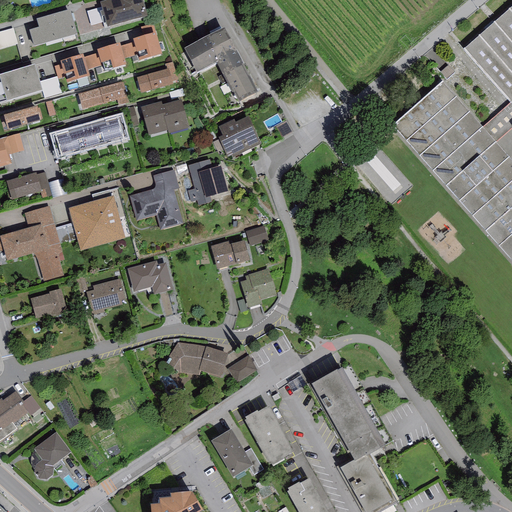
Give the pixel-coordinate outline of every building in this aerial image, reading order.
[(142,0),(112,0),(100,3),(107,29),(147,18),(142,0)] [(100,8),(90,11),(94,25),(105,22),(100,8)] [(511,9),(466,51),(511,101),(511,9)] [(29,31),(34,48),(77,35),(70,11),(36,20),(39,29),(29,31)] [(224,30),(184,51),(197,75),(216,64),(222,76),(219,78),(222,84),(226,82),(239,106),(259,95),(224,30)] [(162,56),(156,34),(133,40),(133,43),(137,55),(139,62),(162,56)] [(133,43),(120,47),(124,59),(137,55),(133,43)] [(119,44),(97,51),(97,54),(101,65),(103,64),(103,66),(105,71),(112,69),(113,70),(126,66),(124,59),(120,47),(119,44)] [(97,54),(83,58),(87,70),(103,66),(103,64),(101,65),(97,54)] [(83,56),(60,63),(61,65),(64,77),(66,84),(89,77),(87,70),(83,58),(83,56)] [(64,77),(61,65),(54,67),(57,77),(58,79),(64,77)] [(34,66),(0,77),(0,104),(43,93),(39,83),(34,66)] [(168,70),(136,79),(141,94),(173,85),(168,70)] [(57,77),(39,83),(43,93),(44,99),(62,94),(58,79),(57,77)] [(123,82),(78,95),(82,110),(116,101),(118,106),(127,104),(126,98),(128,98),(123,82)] [(511,163),(442,84),(393,127),(511,262),(511,163)] [(174,100),(155,105),(159,116),(157,116),(161,130),(162,133),(182,128),(174,100)] [(161,102),(140,108),(148,137),(161,130),(157,116),(159,116),(155,105),(161,102)] [(37,107),(3,117),(7,131),(42,121),(37,107)] [(270,128),(284,120),(280,114),(266,122),(270,128)] [(121,117),(105,122),(111,143),(126,138),(121,117)] [(222,137),(218,139),(227,158),(231,156),(232,158),(261,145),(249,118),(235,124),(234,121),(218,128),(222,137)] [(92,148),(111,143),(105,122),(86,127),(92,148)] [(74,153),(92,148),(86,127),(68,132),(74,153)] [(58,157),(74,153),(68,132),(52,136),(58,157)] [(19,134),(7,137),(12,154),(24,151),(19,134)] [(2,140),(0,141),(0,167),(12,164),(9,155),(12,154),(7,137),(2,138),(2,140)] [(210,160),(188,166),(194,189),(188,191),(191,202),(197,201),(198,207),(212,203),(210,197),(228,192),(220,167),(212,169),(210,160)] [(174,171),(153,176),(155,186),(155,187),(154,190),(153,190),(129,197),(136,222),(156,216),(160,230),(183,224),(174,191),(179,189),(174,171)] [(37,173),(6,182),(11,201),(42,192),(37,173)] [(113,197),(68,209),(80,253),(125,240),(113,197)] [(50,207),(24,214),(29,229),(0,236),(0,237),(0,238),(0,252),(4,251),(7,262),(33,254),(36,256),(37,258),(44,282),(64,276),(59,257),(59,255),(60,253),(61,253),(50,207)] [(245,232),(250,247),(268,240),(263,226),(245,232)] [(228,242),(210,247),(217,270),(250,262),(244,242),(229,246),(228,242)] [(156,262),(127,270),(133,293),(152,287),(154,296),(173,290),(166,264),(158,266),(156,262)] [(248,276),(245,277),(246,281),(240,283),(248,309),(261,305),(260,301),(276,295),(268,269),(248,275),(248,276)] [(120,280),(92,287),(93,291),(86,293),(92,316),(105,313),(104,310),(123,306),(122,301),(125,300),(120,280)] [(50,294),(30,300),(35,320),(55,315),(56,317),(68,313),(61,289),(49,293),(50,294)] [(206,347),(178,344),(166,364),(177,372),(198,376),(200,372),(220,378),(228,355),(206,347)] [(229,368),(237,382),(257,371),(249,357),(229,368)] [(311,387),(353,463),(354,465),(371,456),(385,448),(342,370),(311,387)] [(0,443),(18,430),(14,424),(28,414),(22,406),(24,404),(23,402),(16,393),(3,402),(1,399),(0,400),(0,443)] [(31,396),(23,402),(24,404),(22,406),(28,414),(30,417),(41,409),(31,396)] [(246,421),(244,422),(269,467),(271,465),(272,468),(285,461),(283,459),(294,453),(268,408),(258,414),(257,412),(245,419),(246,421)] [(231,431),(211,443),(233,479),(253,467),(231,431)] [(56,433),(34,450),(35,452),(34,453),(32,454),(31,457),(31,462),(32,466),(33,468),(34,470),(34,474),(39,480),(47,480),(52,476),(53,467),(71,453),(56,433)] [(432,442),(398,454),(408,484),(443,471),(432,442)] [(381,511),(397,504),(371,456),(354,465),(353,463),(339,470),(362,511),(381,511)] [(288,493),(286,494),(296,511),(327,511),(310,480),(300,486),(299,484),(287,491),(288,493)] [(202,511),(192,494),(170,495),(171,499),(159,500),(159,506),(151,507),(151,511),(202,511)]
